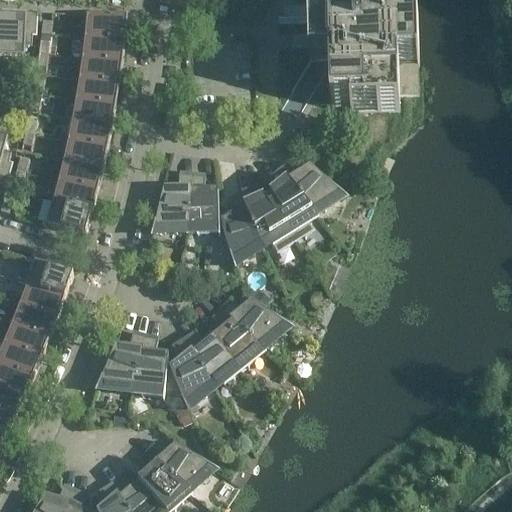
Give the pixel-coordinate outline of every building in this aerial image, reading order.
[(25,37),(26,20),(15,19),(15,14),(3,14),(2,19),(0,18),(0,58),(24,60),(24,48),(32,48),(32,37),(25,37)] [(419,67),(418,14),(382,15),(382,17),(382,32),(364,32),(364,22),(354,22),(308,23),(309,63),(311,63),(311,62),(329,61),(331,110),(352,109),(352,115),(399,114),(399,99),(419,98),(418,67),(419,67)] [(125,46),(127,21),(87,20),(85,41),(125,46)] [(50,37),(52,25),(43,24),(41,36),(50,37)] [(122,67),(125,46),(85,41),(84,49),(83,62),(122,67)] [(48,57),(49,45),(41,44),(39,56),(48,57)] [(46,70),(48,57),(39,56),(37,69),(46,70)] [(119,88),(122,67),(83,62),(81,75),(80,83),(119,88)] [(42,97),(44,85),(35,83),(33,96),(42,97)] [(116,110),(119,88),(80,83),(76,103),(116,110)] [(40,110),(42,97),(33,96),(31,108),(40,110)] [(112,131),(116,110),(76,103),(73,124),(112,131)] [(34,137),(37,124),(28,123),(26,135),(34,137)] [(108,152),(112,131),(73,124),(70,136),(69,144),(108,152)] [(32,149),(34,137),(26,135),(23,147),(32,149)] [(9,166),(11,156),(4,154),(7,142),(0,140),(0,169),(1,164),(9,166)] [(103,173),(108,152),(69,144),(64,164),(103,173)] [(25,176),(28,164),(20,162),(17,174),(25,176)] [(98,194),(103,173),(64,164),(59,185),(98,194)] [(344,200),(320,178),(307,165),(306,166),(310,169),(298,176),(290,166),(289,167),(290,168),(282,175),(282,174),(281,175),(317,219),(317,218),(316,217),(324,211),(324,212),(325,212),(326,212),(326,211),(344,200)] [(22,188),(25,176),(17,174),(14,186),(22,188)] [(317,219),(281,175),(279,176),(280,177),(272,183),(271,182),(270,183),(278,192),(267,199),(269,203),(291,237),(299,233),(299,234),(300,233),(300,232),(319,220),(317,218),(317,219)] [(187,236),(192,179),(191,179),(190,180),(181,179),(181,178),(179,178),(178,190),(164,191),(166,186),(165,186),(153,236),(154,236),(154,235),(175,235),(176,235),(177,235),(186,234),(186,236),(187,236)] [(220,238),(218,191),(217,191),(217,196),(204,193),(205,180),(204,180),(203,181),(194,180),(192,179),(187,236),(188,236),(188,235),(197,236),(197,238),(219,237),(219,238),(220,238)] [(93,215),(98,194),(59,185),(54,205),(93,215)] [(291,237),(269,203),(267,199),(257,206),(252,194),(250,195),(251,196),(242,200),(241,200),(240,200),(263,250),(271,245),(273,249),(283,243),(284,243),(284,242),(291,237)] [(263,250),(240,200),(239,201),(239,202),(230,206),(229,204),(228,205),(233,217),(222,224),(221,221),(220,222),(234,268),(252,257),(253,257),(254,257),(254,256),(263,250)] [(9,217),(13,204),(4,202),(1,214),(9,217)] [(86,239),(92,216),(93,215),(54,205),(52,212),(48,228),(86,239)] [(65,302),(74,279),(36,266),(32,277),(28,289),(65,302)] [(58,322),(65,302),(28,289),(25,295),(20,308),(58,322)] [(289,331),(248,301),(247,302),(251,305),(241,313),(232,304),(230,305),(231,306),(224,314),(224,313),(223,314),(264,353),(263,352),(270,345),(271,346),(271,345),(272,346),(272,345),(289,331)] [(50,343),(58,322),(20,308),(13,328),(50,343)] [(264,353),(223,314),(222,315),(222,316),(216,323),(215,322),(213,323),(222,332),(213,340),(215,343),(241,375),(248,369),(248,370),(249,369),(249,368),(266,355),(264,353)] [(42,363),(50,343),(13,328),(5,347),(42,363)] [(132,396),(145,341),(144,340),(143,341),(134,339),(134,338),(132,337),(129,349),(116,348),(118,344),(117,343),(98,391),(99,391),(100,390),(120,393),(121,393),(121,394),(122,394),(122,393),(131,394),(131,396),(132,396)] [(241,375),(215,343),(213,340),(203,348),(197,337),(195,338),(196,339),(187,344),(187,343),(186,344),(214,391),(222,385),(224,388),(233,381),(233,382),(234,381),(235,381),(234,380),(241,375)] [(170,370),(168,370),(169,356),(168,356),(168,357),(155,356),(158,343),(156,343),(156,344),(146,342),(146,341),(145,341),(132,396),(133,396),(133,395),(142,397),(141,399),(163,402),(163,403),(164,403),(164,397),(182,398),(170,370)] [(214,391),(186,344),(184,345),(185,346),(176,351),(176,350),(174,351),(181,361),(170,370),(182,398),(188,412),(189,412),(205,399),(206,399),(207,398),(206,398),(214,391)] [(0,367),(33,382),(42,363),(5,347),(0,357),(0,367)] [(0,390),(24,402),(33,382),(0,367),(0,390)] [(22,407),(24,402),(0,390),(0,414),(14,421),(22,407)] [(0,438),(5,441),(14,421),(0,414),(0,438)] [(214,473),(204,467),(172,444),(171,445),(175,448),(165,457),(156,448),(155,450),(149,458),(148,459),(190,496),(190,495),(189,495),(196,488),(197,488),(198,488),(198,487),(213,474),(214,474),(214,473)] [(190,496),(148,459),(147,460),(140,468),(140,467),(138,468),(148,476),(138,484),(141,487),(162,511),(175,511),(176,511),(192,497),(190,495),(190,496)] [(162,511),(141,487),(138,484),(129,493),(122,482),(121,483),(121,484),(113,490),(113,489),(111,490),(125,511),(162,511)] [(68,511),(75,496),(74,495),(73,496),(64,492),(65,491),(63,490),(59,502),(45,499),(48,494),(47,494),(37,511),(68,511)] [(125,511),(111,490),(110,491),(111,491),(102,497),(102,496),(100,497),(107,507),(101,511),(95,511),(94,511),(125,511)] [(94,511),(83,511),(88,500),(86,499),(86,500),(76,497),(77,496),(75,496),(68,511),(94,511)]
